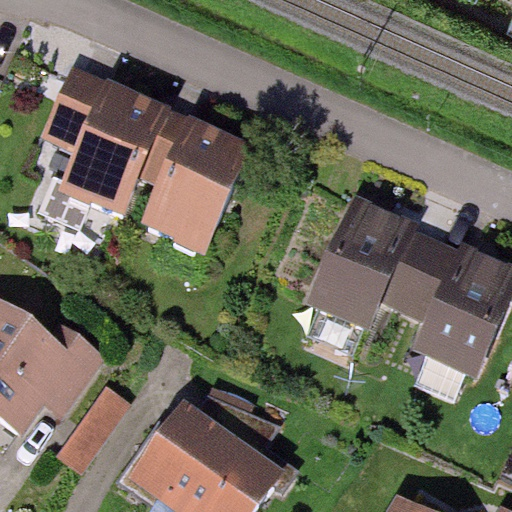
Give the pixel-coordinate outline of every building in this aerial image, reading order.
[(167,129),(75,88),(51,141),(87,157),(71,193),(55,186),(44,213),(48,221),(82,237),(94,211),(124,224),(144,181),(167,129)] [(248,165),(167,129),(144,181),(169,193),(150,234),(181,248),(183,242),(208,253),(248,165)] [(413,239),(360,215),(317,312),(370,335),(385,301),(412,313),(436,260),(409,248),(413,239)] [(461,271),(436,260),(412,313),(439,324),(423,360),(476,383),(511,301),(511,282),(465,262),(461,271)] [(0,422),(20,437),(81,351),(66,340),(54,356),(0,318),(0,422)] [(128,411),(108,397),(62,463),(82,477),(128,411)] [(284,498),(297,479),(264,457),(280,434),(210,405),(192,431),(183,424),(173,439),(161,430),(150,446),(153,467),(140,487),(163,503),(157,511),(260,511),(275,493),(284,498)]
